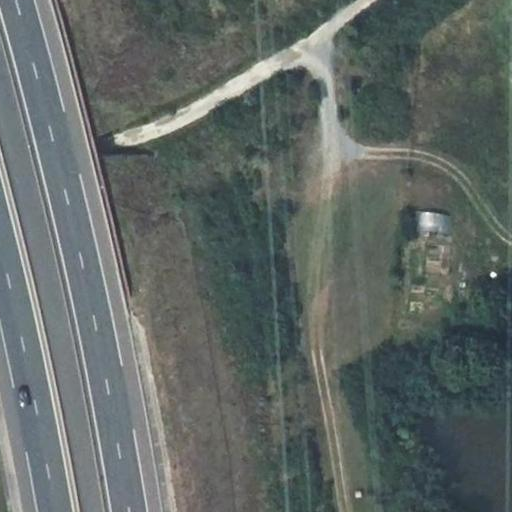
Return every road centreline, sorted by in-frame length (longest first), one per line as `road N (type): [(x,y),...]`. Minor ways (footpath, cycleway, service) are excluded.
road 1 (motorway): [(140,511),(111,313),(23,0)]
road 2 (track): [(365,0),(188,122),(0,174)]
road 3 (motorway): [(0,234),(63,511)]
